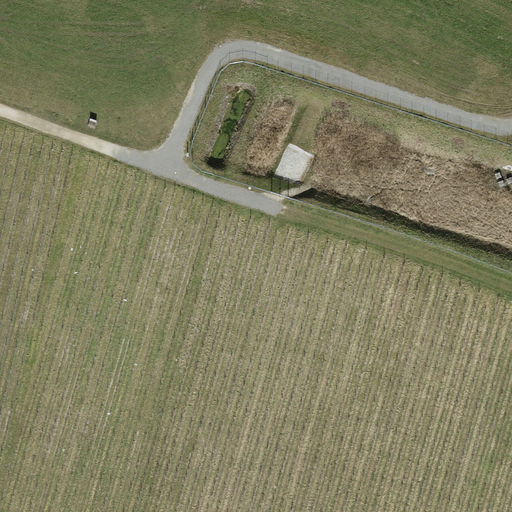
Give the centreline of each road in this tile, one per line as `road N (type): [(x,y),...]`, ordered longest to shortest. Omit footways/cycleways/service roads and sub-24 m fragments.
road 1 (track): [(511,130),(254,52),(227,52),(212,67),(175,163),(149,163),(0,114)]
road 2 (track): [(175,163),(191,177),(511,291)]
